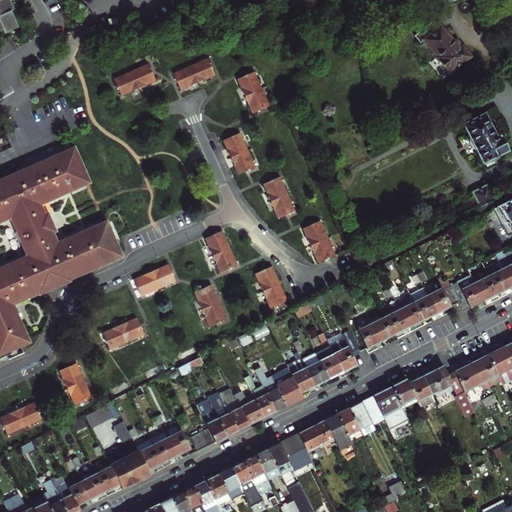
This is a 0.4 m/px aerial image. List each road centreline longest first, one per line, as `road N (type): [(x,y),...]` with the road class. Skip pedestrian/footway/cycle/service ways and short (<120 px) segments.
road 1 (residential): [(511,308),(110,511)]
road 2 (residential): [(235,213),(292,264),(333,275),(511,195)]
road 3 (residential): [(0,374),(41,351),(75,290),(235,213)]
